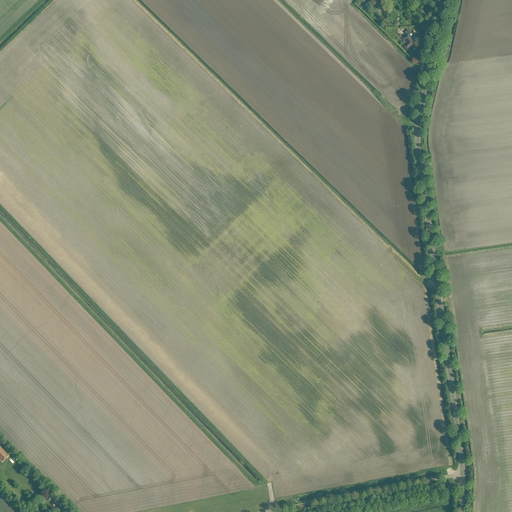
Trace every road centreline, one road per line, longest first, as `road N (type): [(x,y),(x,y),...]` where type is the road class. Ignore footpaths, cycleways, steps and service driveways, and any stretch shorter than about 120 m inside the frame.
road 1 (unclassified): [(463,475),(418,146),(446,0)]
road 2 (unclassified): [(276,511),(463,475)]
